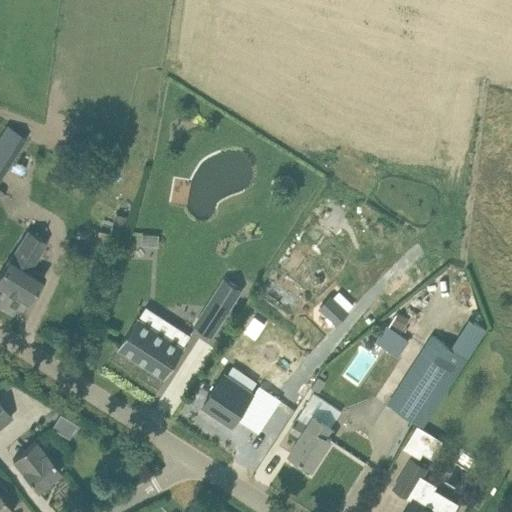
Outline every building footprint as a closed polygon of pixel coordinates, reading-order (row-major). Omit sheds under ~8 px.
[(0,177),(25,139),(8,128),(6,126),(0,135),(0,177)] [(321,196),(311,217),(336,229),(346,207),(321,196)] [(119,230),(99,228),(97,243),(117,246),(119,230)] [(46,243),(27,230),(0,273),(0,284),(27,302),(33,293),(44,275),(31,267),(46,243)] [(159,245),(159,234),(143,233),(142,245),(159,245)] [(195,324),(212,336),(243,289),(225,277),(195,324)] [(332,295),(320,307),(337,323),(349,311),(332,295)] [(409,316),(397,310),(390,323),(402,329),(409,316)] [(138,317),(119,347),(166,377),(185,347),(184,346),(191,334),(179,326),(171,338),(138,317)] [(410,338),(400,331),(387,348),(398,355),(410,338)] [(468,357),(433,334),(388,403),(423,426),(468,357)] [(223,375),(205,403),(235,423),(253,394),(223,375)] [(0,425),(12,415),(0,401),(0,425)] [(61,412),(53,425),(70,436),(78,422),(61,412)] [(314,414),(308,424),(297,417),(290,428),(301,435),(290,452),(299,458),(296,463),(297,464),(297,463),(309,470),(308,471),(309,472),(312,467),(313,467),(331,439),(324,435),(331,424),(314,414)] [(35,440),(12,459),(22,470),(38,490),(61,470),(46,452),(45,452),(35,440)] [(395,487),(410,496),(427,467),(412,458),(395,487)] [(0,511),(10,511),(14,509),(0,491),(0,511)] [(436,508),(415,495),(404,511),(451,511),(454,509),(440,500),(436,508)]
